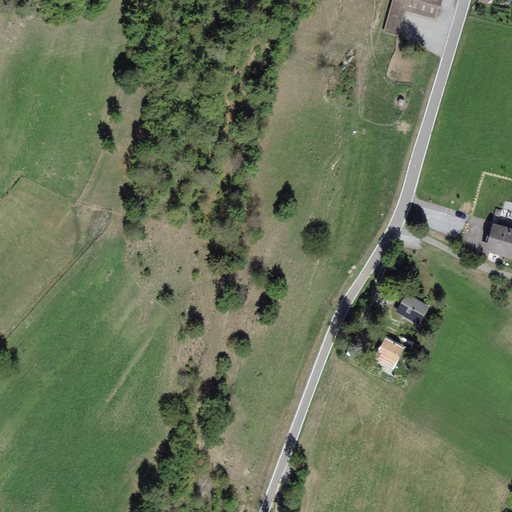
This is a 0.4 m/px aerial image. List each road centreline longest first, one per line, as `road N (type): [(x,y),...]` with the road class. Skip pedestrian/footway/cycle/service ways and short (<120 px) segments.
road 1 (tertiary): [(394,225),(343,307),(263,511)]
road 2 (tertiary): [(464,0),(394,225)]
road 3 (track): [(0,340),(95,219)]
road 4 (unclassified): [(394,225),(511,277)]
